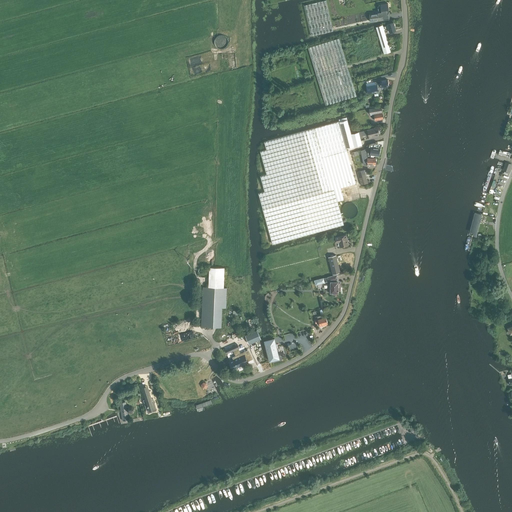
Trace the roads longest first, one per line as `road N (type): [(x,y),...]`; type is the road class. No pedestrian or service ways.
road 1 (residential): [(153,367),(201,354),(241,381),(302,356),(335,324),(387,139),(403,0)]
road 2 (unclassified): [(0,441),(93,412),(119,379),(153,367)]
road 3 (unclassified): [(511,297),(496,244),(511,174)]
